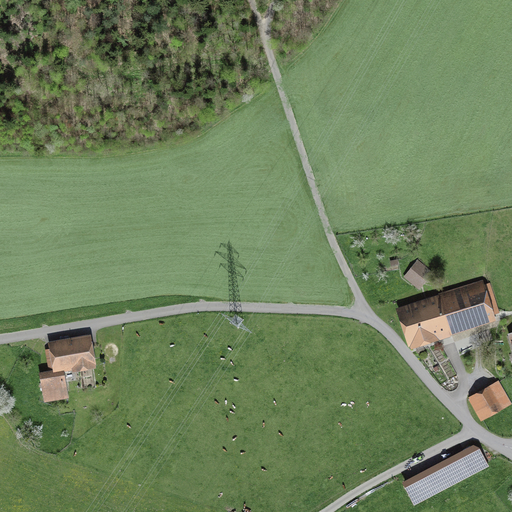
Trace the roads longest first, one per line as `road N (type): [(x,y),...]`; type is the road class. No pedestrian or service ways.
road 1 (unclassified): [(474,431),(387,331),(352,313),(185,308),(0,339)]
road 2 (unclassified): [(326,511),(474,431)]
